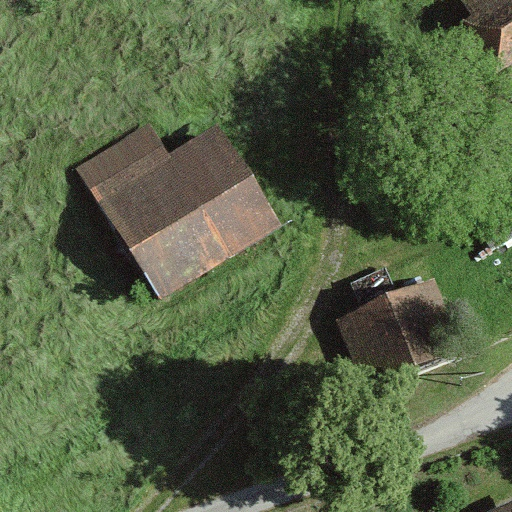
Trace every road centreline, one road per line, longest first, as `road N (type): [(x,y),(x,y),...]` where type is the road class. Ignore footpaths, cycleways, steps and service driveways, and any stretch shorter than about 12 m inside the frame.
road 1 (track): [(138,511),(250,400),(321,292),(340,193),(349,0)]
road 2 (residential): [(511,386),(453,427),(220,511)]
